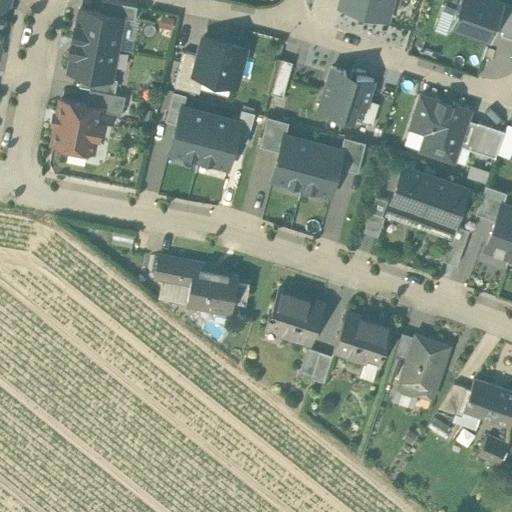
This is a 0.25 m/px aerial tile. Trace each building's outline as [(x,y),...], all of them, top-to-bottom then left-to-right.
[(137,6),(108,0),(101,0),(99,11),(123,16),(123,17),(135,19),(137,6)] [(340,0),(339,7),(382,19),(386,0),(340,0)] [(441,0),(436,26),(449,29),(454,3),(441,0)] [(504,0),(458,0),(452,21),(452,26),(490,40),(504,0)] [(99,11),(80,7),(77,24),(75,23),(72,38),(117,47),(123,17),(123,16),(99,11)] [(199,55),(194,73),(204,75),(236,84),(246,47),(203,37),(199,55)] [(117,47),(72,38),(69,53),(71,54),(68,70),(82,73),(111,78),(112,78),(117,47)] [(199,91),(204,75),(194,73),(199,55),(183,51),(174,86),(199,91)] [(347,70),(332,65),(318,108),(343,115),(360,121),(367,99),(368,99),(374,79),(356,73),(355,76),(346,73),(347,70)] [(111,78),(82,73),(79,85),(90,87),(115,92),(117,79),(112,78),(111,78)] [(115,92),(90,87),(87,103),(101,106),(101,109),(121,113),(125,95),(115,92)] [(181,105),(183,105),(187,94),(172,89),(163,120),(177,123),(181,105)] [(453,159),(458,145),(466,121),(470,109),(421,94),(411,125),(423,130),(426,135),(421,148),(453,159)] [(87,103),(61,98),(52,141),(69,144),(68,150),(87,154),(88,148),(93,149),(95,135),(98,135),(101,122),(98,122),(101,109),(101,106),(87,103)] [(169,151),(199,159),(211,112),(183,105),(181,105),(177,123),(169,151)] [(240,120),(235,138),(252,143),(260,113),(242,108),(239,120),(240,120)] [(239,120),(211,112),(199,159),(228,166),(235,138),(240,120),(239,120)] [(284,132),(286,133),(289,121),(268,115),(260,145),(279,150),(284,132)] [(458,145),(469,148),(477,125),(466,121),(458,145)] [(478,121),(477,125),(469,148),(495,157),(504,130),(478,121)] [(272,178),(301,186),(313,140),(286,133),(284,132),(279,150),(272,178)] [(342,147),(338,166),(357,171),(365,141),(345,136),(341,147),(342,147)] [(341,147),(313,140),(301,186),(330,194),(338,166),(342,147),(341,147)] [(467,173),(484,179),(488,169),(470,162),(467,173)] [(435,178),(404,167),(392,200),(423,211),(435,178)] [(465,189),(435,178),(423,211),(454,221),(465,189)] [(499,197),(503,199),(507,190),(485,183),(475,211),(492,217),(499,197)] [(387,199),(376,196),(371,211),(382,214),(387,199)] [(482,247),(510,257),(511,251),(511,202),(503,199),(499,197),(492,217),(482,247)] [(469,229),(457,225),(452,240),(464,244),(469,229)] [(241,274),(209,269),(210,264),(160,255),(156,280),(194,286),(190,305),(229,312),(233,293),(237,293),(241,274)] [(321,302),(277,289),(265,329),(309,342),(321,302)] [(389,322),(344,308),(333,347),(378,360),(389,322)] [(403,331),(395,355),(407,359),(415,335),(403,331)] [(450,345),(415,333),(415,335),(407,359),(398,385),(403,387),(402,390),(411,393),(412,390),(432,397),(450,345)] [(307,347),(299,373),(311,377),(319,351),(307,347)] [(331,355),(319,351),(311,377),(323,381),(331,355)] [(511,416),(511,389),(474,376),(469,388),(463,407),(466,408),(510,423),(511,419),(511,416)] [(454,382),(438,406),(463,415),(466,408),(463,407),(469,388),(454,382)] [(507,444),(488,435),(479,453),(499,462),(507,444)]
